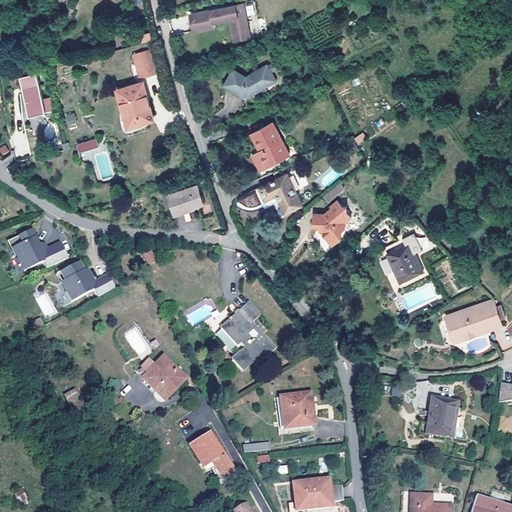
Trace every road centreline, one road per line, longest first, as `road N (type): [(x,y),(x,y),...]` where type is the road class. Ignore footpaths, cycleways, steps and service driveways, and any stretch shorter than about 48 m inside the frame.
road 1 (residential): [(0,173),(79,223),(239,240)]
road 2 (residential): [(239,240),(178,79),(161,0)]
road 3 (residential): [(351,377),(239,240)]
road 4 (residential): [(511,359),(453,376),(365,369),(351,377)]
road 5 (residential): [(366,511),(351,377)]
